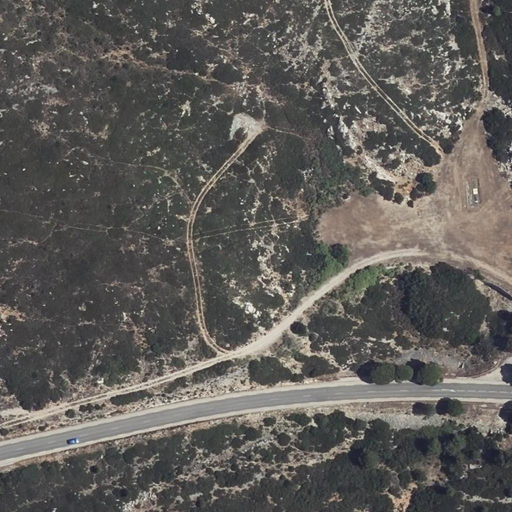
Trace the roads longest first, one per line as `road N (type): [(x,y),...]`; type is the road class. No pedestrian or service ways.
road 1 (track): [(0,428),(256,344),(376,257),(443,253),(511,275)]
road 2 (primary): [(511,392),(280,399),(0,455)]
road 3 (track): [(232,353),(208,342),(199,325),(186,234),(192,201),(246,136),(238,120),(191,99),(79,15),(37,0)]
road 4 (track): [(443,253),(445,171),(431,141),(379,92),(330,0)]
road 5 (track): [(445,171),(483,89),(479,0)]
